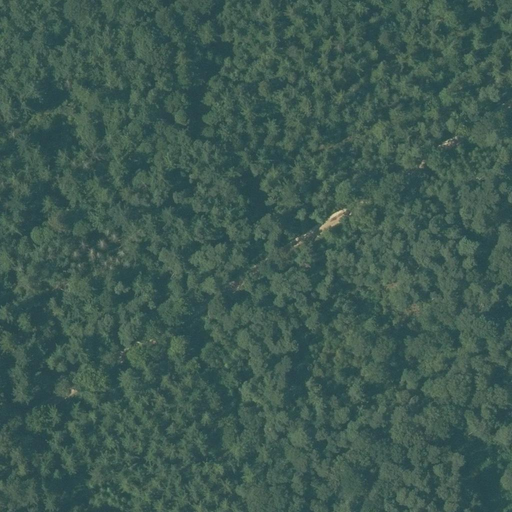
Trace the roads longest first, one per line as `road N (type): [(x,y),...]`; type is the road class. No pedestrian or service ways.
road 1 (track): [(0,437),(511,107)]
road 2 (track): [(278,511),(176,319)]
